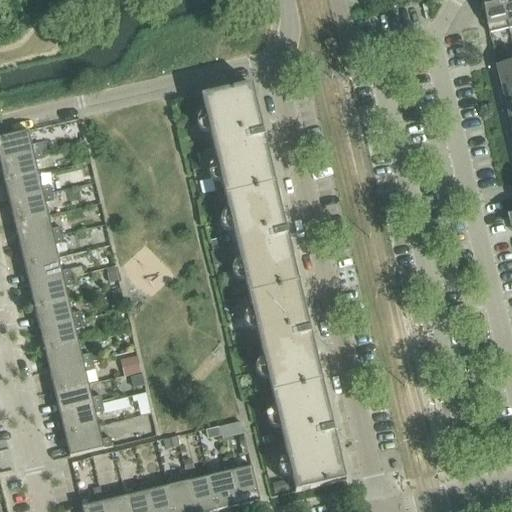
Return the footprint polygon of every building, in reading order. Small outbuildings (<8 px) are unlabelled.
[(501,0),(480,0),(489,35),(509,30),(501,0)] [(511,0),(501,0),(509,30),(511,29),(511,0)] [(503,49),(493,52),(495,62),(506,60),(503,49)] [(511,63),(496,67),(501,87),(511,84),(511,63)] [(511,84),(501,87),(506,106),(511,104),(511,84)] [(201,99),(224,198),(275,186),(251,87),(201,99)] [(28,133),(0,139),(0,163),(42,153),(40,145),(31,147),(28,133)] [(193,144),(185,146),(187,153),(195,151),(193,144)] [(42,153),(0,163),(0,166),(4,184),(38,176),(35,163),(44,161),(42,153)] [(38,176),(4,184),(9,205),(52,195),(50,187),(41,189),(38,176)] [(224,198),(248,297),(298,284),(275,186),(224,198)] [(52,195),(9,205),(14,226),(48,218),(45,205),(54,203),(52,195)] [(48,218),(14,226),(19,247),(62,237),(60,229),(51,231),(48,218)] [(62,237),(19,247),(24,268),(58,260),(55,247),(64,245),(62,237)] [(221,241),(209,243),(211,252),(223,249),(221,241)] [(222,251),(210,254),(214,267),(225,264),(222,251)] [(58,260),(24,268),(29,289),(72,279),(70,271),(61,273),(58,260)] [(115,270),(106,272),(109,284),(118,282),(115,270)] [(65,289),(74,287),(72,279),(29,289),(34,310),(68,302),(65,289)] [(248,297),(271,395),(322,383),(298,284),(248,297)] [(113,294),(111,297),(112,301),(115,303),(119,302),(121,299),(120,295),(117,293),(113,294)] [(68,302),(34,310),(39,332),(82,321),(80,313),(71,315),(68,302)] [(82,321),(39,332),(44,353),(78,345),(75,331),(84,329),(82,321)] [(78,345),(44,353),(49,374),(92,363),(90,355),(81,358),(78,345)] [(137,358),(124,361),(128,377),(141,374),(137,358)] [(92,363),(49,374),(54,395),(88,386),(85,373),(94,371),(92,363)] [(141,376),(131,379),(134,390),(144,387),(141,376)] [(322,383),(271,395),(295,494),(345,482),(322,383)] [(88,386),(54,395),(59,416),(102,405),(100,398),(91,400),(88,386)] [(102,405),(59,416),(64,437),(98,429),(95,416),(104,414),(102,405)] [(222,427),(224,438),(245,433),(242,422),(222,427)] [(98,429),(64,437),(70,459),(112,449),(110,440),(101,442),(98,429)] [(219,429),(206,432),(208,440),(221,437),(219,429)] [(271,437),(262,439),(263,446),(273,444),(271,437)] [(177,439),(165,441),(167,450),(179,448),(177,439)] [(191,461),(183,463),(185,472),(193,470),(191,461)] [(235,463),(227,465),(237,508),(260,503),(251,468),(237,472),(235,463)] [(219,467),(221,476),(208,479),(216,511),(220,511),(237,508),(227,465),(219,467)] [(193,473),(185,475),(194,511),(216,511),(208,479),(195,482),(193,473)] [(179,486),(166,489),(171,511),(194,511),(185,475),(177,477),(179,486)] [(151,483),(143,485),(149,511),(171,511),(166,489),(153,492),(151,483)] [(137,496),(124,499),(127,511),(149,511),(143,485),(135,487),(137,496)] [(109,493),(101,495),(105,511),(127,511),(124,499),(111,502),(109,493)] [(93,497),(95,506),(81,509),(82,511),(105,511),(101,495),(93,497)]
